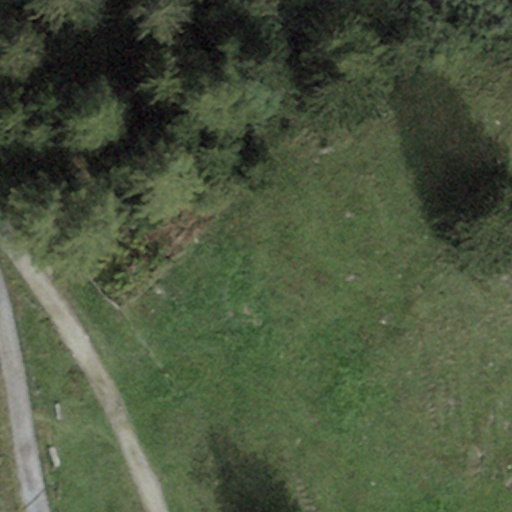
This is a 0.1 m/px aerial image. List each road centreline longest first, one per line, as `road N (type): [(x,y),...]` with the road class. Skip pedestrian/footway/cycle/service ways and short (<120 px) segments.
road 1 (track): [(0,235),(62,316),(156,511)]
road 2 (track): [(33,511),(0,342)]
